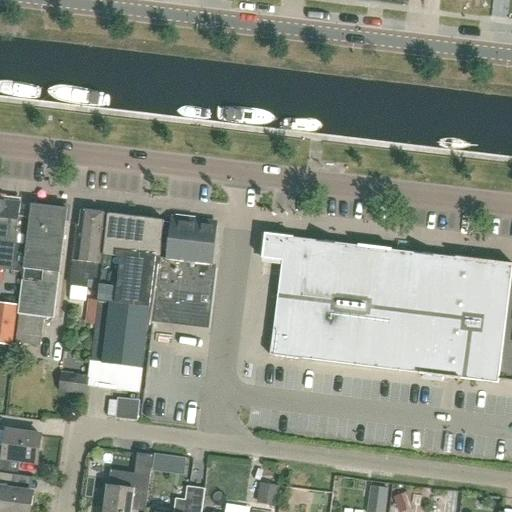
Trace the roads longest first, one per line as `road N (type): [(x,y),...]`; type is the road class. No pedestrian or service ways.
road 1 (unclassified): [(511,206),(0,143)]
road 2 (residential): [(67,511),(77,441),(98,425),(511,482)]
road 3 (tertiary): [(511,54),(54,0)]
